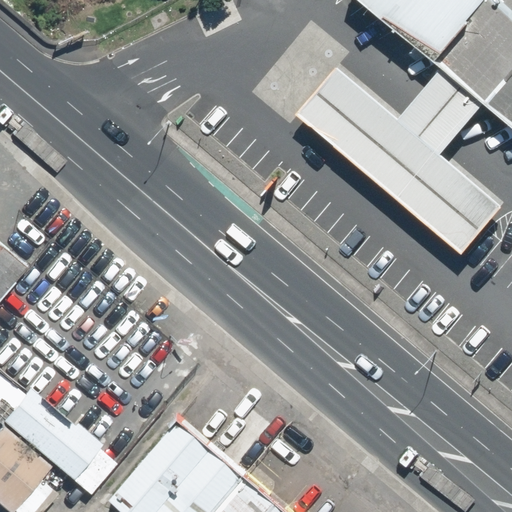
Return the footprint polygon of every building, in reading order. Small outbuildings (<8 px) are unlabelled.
[(377,0),(440,52),(484,0),(377,0)] [(511,0),(484,0),(440,52),(493,97),(511,113),(511,0)] [(404,127),(344,76),(305,122),(471,264),(511,217),(443,160),(493,101),(455,68),(404,127)] [(0,297),(31,262),(0,235),(0,297)] [(511,365),(500,381),(511,390),(511,365)] [(100,443),(31,384),(2,417),(72,476),(100,443)] [(131,511),(214,511),(249,471),(183,414),(112,496),(131,511)] [(51,464),(3,423),(0,426),(0,500),(11,510),(51,464)] [(296,511),(249,471),(214,511),(296,511)]
